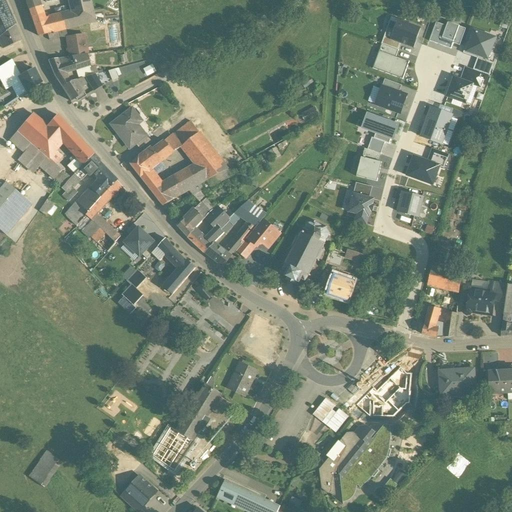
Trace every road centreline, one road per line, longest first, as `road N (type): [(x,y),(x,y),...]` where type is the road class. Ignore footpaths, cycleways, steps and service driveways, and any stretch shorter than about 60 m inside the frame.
road 1 (residential): [(297,333),(188,248),(77,123),(55,95),(11,0)]
road 2 (residential): [(400,337),(422,248),(391,229),(384,212),(433,66)]
road 3 (residential): [(175,511),(253,427),(297,333)]
